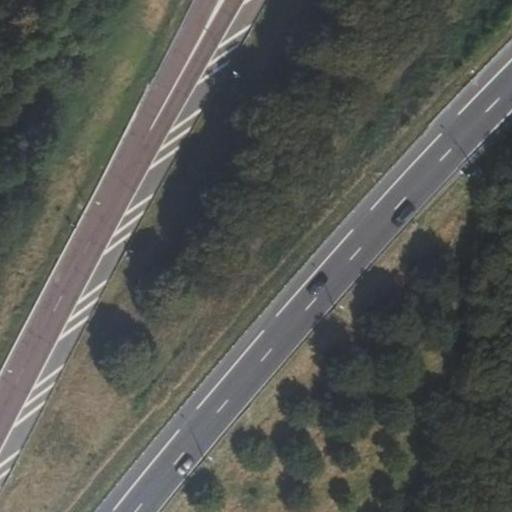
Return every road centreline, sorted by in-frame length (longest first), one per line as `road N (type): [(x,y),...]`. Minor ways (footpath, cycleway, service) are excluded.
road 1 (motorway): [(511,78),(349,247),(119,511)]
road 2 (motorway): [(144,136),(0,409)]
road 3 (motorway): [(230,0),(144,136)]
road 4 (motorway): [(203,0),(144,136)]
